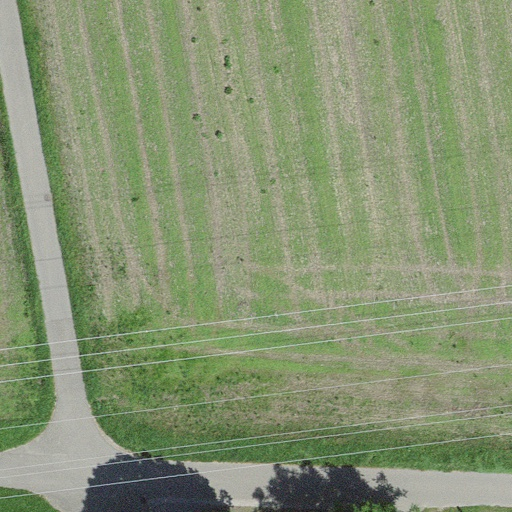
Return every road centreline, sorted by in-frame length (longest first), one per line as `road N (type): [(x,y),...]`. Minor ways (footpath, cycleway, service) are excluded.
road 1 (residential): [(82,473),(0,21)]
road 2 (unclassified): [(82,473),(511,493)]
